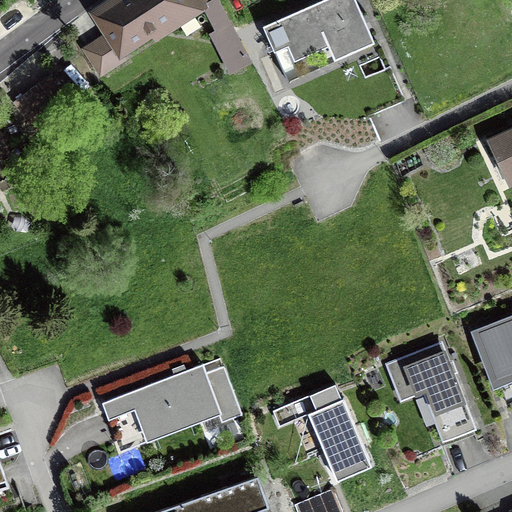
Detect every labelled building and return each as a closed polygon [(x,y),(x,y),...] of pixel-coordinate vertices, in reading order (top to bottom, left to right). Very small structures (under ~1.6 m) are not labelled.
[(97,0),(87,6),(103,32),(82,45),(99,74),(126,57),(123,52),(153,34),(154,37),(204,8),(215,27),(207,31),(231,72),(253,59),(218,0),(97,0)] [(289,79),(332,59),(375,40),(357,0),(308,0),(306,1),(262,21),(289,79)] [(66,100),(49,76),(11,103),(29,127),(66,100)] [(0,159),(12,155),(0,128),(0,159)] [(511,131),(490,141),(507,179),(511,177),(511,131)] [(511,310),(470,327),(493,383),(511,375),(511,310)] [(435,421),(442,438),(477,425),(443,338),(385,361),(400,399),(423,390),(424,393),(418,396),(429,424),(435,421)] [(204,362),(203,359),(186,366),(184,361),(172,365),(174,370),(101,398),(121,448),(218,411),(221,420),(242,412),(221,355),(204,362)] [(371,464),(336,380),(309,391),(310,392),(272,407),(279,423),(308,411),(337,479),(371,464)] [(0,486),(10,482),(0,456),(0,486)] [(144,511),(247,511),(269,504),(257,470),(144,511)] [(344,511),(345,511),(334,486),(294,503),(297,511),(344,511)]
